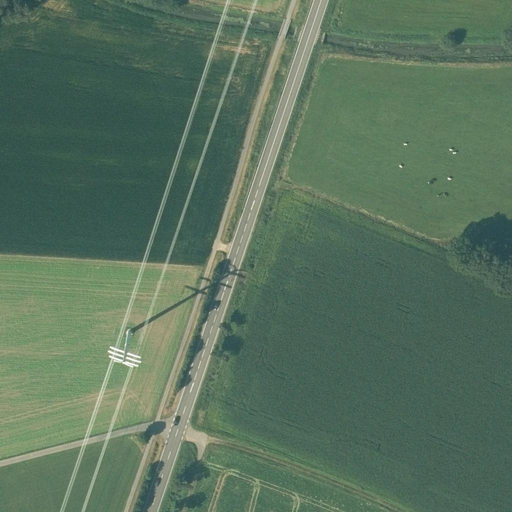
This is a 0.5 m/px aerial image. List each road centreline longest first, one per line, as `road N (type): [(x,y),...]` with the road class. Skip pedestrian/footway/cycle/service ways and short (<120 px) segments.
road 1 (primary): [(308,39),(177,429)]
road 2 (track): [(177,429),(274,458),(404,511)]
road 3 (residential): [(0,461),(155,425),(177,429)]
